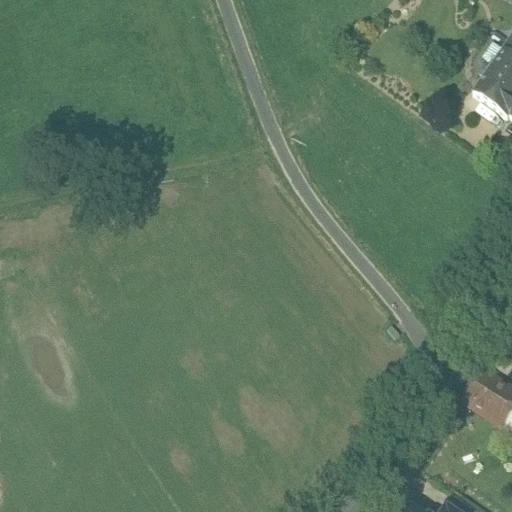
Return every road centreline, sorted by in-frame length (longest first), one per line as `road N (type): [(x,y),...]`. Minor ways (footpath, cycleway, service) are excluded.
road 1 (residential): [(450,366),(302,196),(270,134),(222,0)]
road 2 (tertiary): [(351,511),(450,366)]
